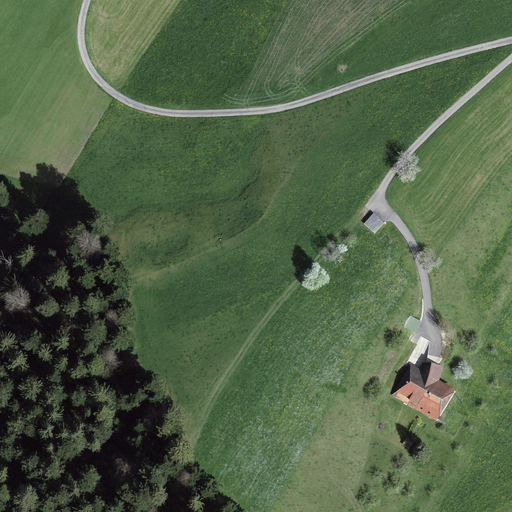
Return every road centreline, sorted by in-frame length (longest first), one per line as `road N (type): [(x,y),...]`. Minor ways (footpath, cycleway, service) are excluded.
road 1 (unclassified): [(511,41),(296,104),(189,114),(137,105),(104,86),(81,43),(86,0)]
road 2 (track): [(377,194),(270,314),(214,394),(161,511)]
road 3 (track): [(511,57),(423,137),(377,194),(419,257),(426,349)]
road 4 (track): [(290,290),(93,368),(21,417),(0,447)]
